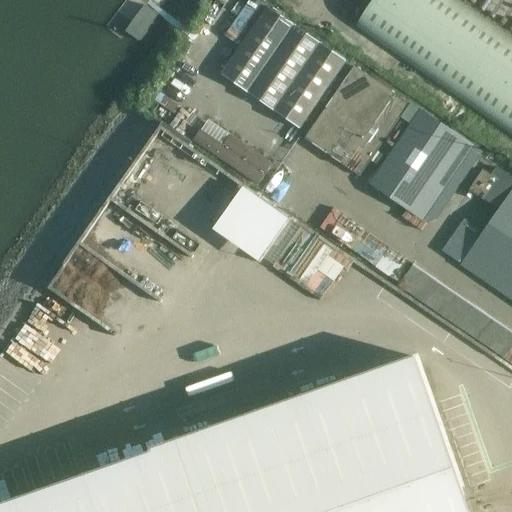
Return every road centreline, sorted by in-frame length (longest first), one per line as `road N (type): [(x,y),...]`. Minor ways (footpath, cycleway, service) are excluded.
road 1 (unknown): [(0,445),(27,421),(98,384),(272,327),(340,318),(418,332),(511,399)]
road 2 (unknown): [(511,311),(191,82)]
